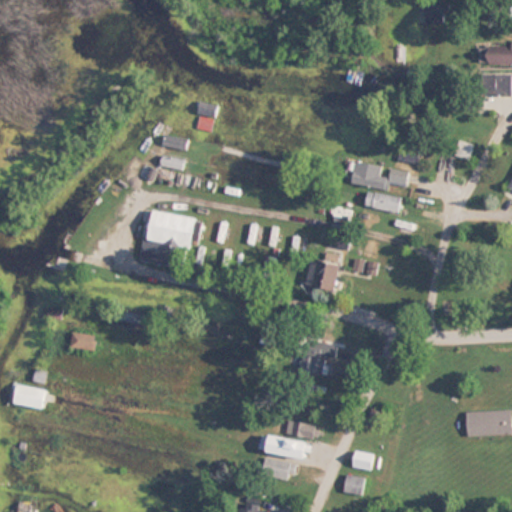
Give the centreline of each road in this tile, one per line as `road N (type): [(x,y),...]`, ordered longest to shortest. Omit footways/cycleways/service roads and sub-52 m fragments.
road 1 (residential): [(511,331),(398,338),(312,511)]
road 2 (residential): [(398,338),(392,326),(174,278),(116,257)]
